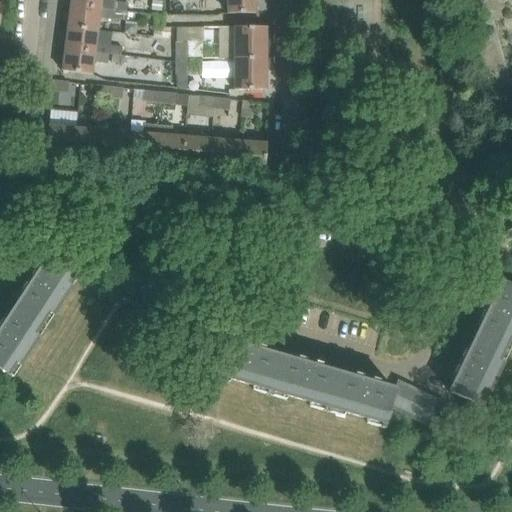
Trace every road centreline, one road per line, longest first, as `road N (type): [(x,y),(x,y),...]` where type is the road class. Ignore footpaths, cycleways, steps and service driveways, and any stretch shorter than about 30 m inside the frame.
road 1 (unclassified): [(230,212),(239,325),(405,371),(425,354),(462,232)]
road 2 (residential): [(282,216),(291,0)]
road 3 (unclassified): [(230,212),(25,196)]
road 4 (secondary): [(196,511),(0,488)]
road 5 (residential): [(33,0),(25,196)]
road 6 (unclassified): [(462,232),(282,216)]
